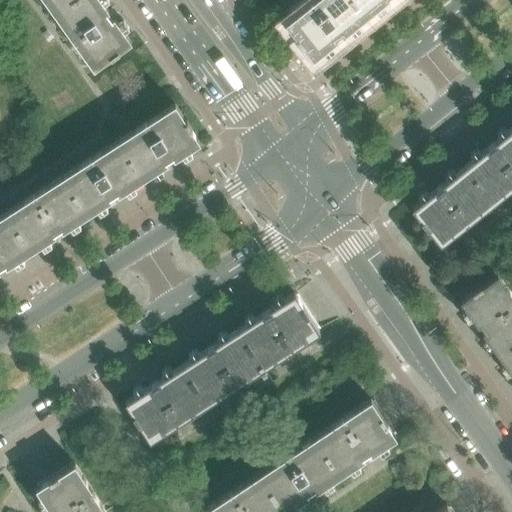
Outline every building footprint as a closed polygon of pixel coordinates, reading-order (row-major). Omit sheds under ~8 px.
[(73,0),(45,0),(55,13),(73,0)] [(131,42),(109,10),(101,0),(73,0),(55,13),(94,68),(110,56),(111,57),(119,51),(118,50),(131,42)] [(343,35),(366,16),(352,0),(312,0),(284,23),(297,38),(296,39),(303,47),(313,58),(330,45),(336,40),(336,39),(342,33),(343,35)] [(352,0),(366,16),(385,0),(352,0)] [(199,142),(191,129),(192,128),(186,120),(185,120),(174,103),(118,140),(142,178),(199,142)] [(511,127),(464,165),(493,201),(511,185),(511,127)] [(142,178),(118,140),(62,176),(86,214),(142,178)] [(493,201),(464,165),(412,207),(421,219),(420,220),(427,228),(427,227),(440,243),(493,201)] [(86,214),(62,176),(6,212),(31,250),(86,214)] [(0,269),(31,250),(6,212),(0,215),(0,269)] [(511,345),(511,294),(497,273),(460,300),(499,355),(511,345)] [(319,330),(295,293),(294,292),(238,329),(262,367),(264,366),(319,330)] [(262,367),(238,329),(182,365),(206,403),(248,376),(257,390),(272,381),(265,370),(266,369),(264,366),(262,367)] [(511,345),(499,355),(511,373),(511,345)] [(206,403),(182,365),(125,401),(133,414),(132,414),(138,423),(139,422),(150,439),(206,403)] [(395,436),(371,399),(370,398),(314,436),(339,474),(395,436)] [(339,474),(314,436),(259,473),(284,510),(339,474)] [(106,511),(74,462),(36,487),(51,511),(106,511)] [(281,511),(284,510),(259,473),(203,510),(204,511),(281,511)]
